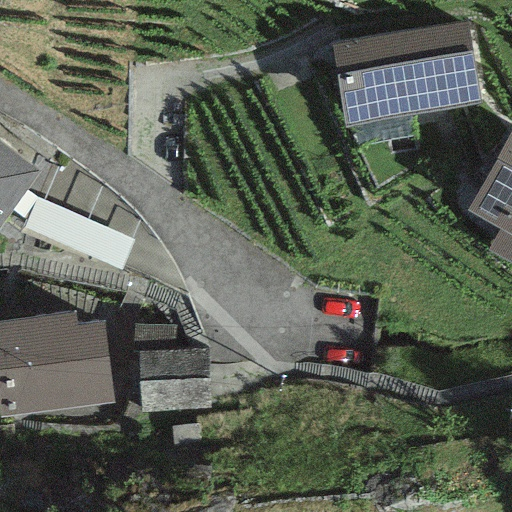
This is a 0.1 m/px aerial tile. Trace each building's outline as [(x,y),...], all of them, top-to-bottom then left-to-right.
[(463,28),(346,43),(355,116),(473,100),(463,28)] [(511,120),(510,119),(463,195),(511,222),(511,120)] [(0,197),(30,160),(0,137),(0,197)] [(105,304),(0,308),(0,389),(0,396),(109,391),(105,304)] [(209,342),(140,343),(140,405),(209,404),(209,342)]
